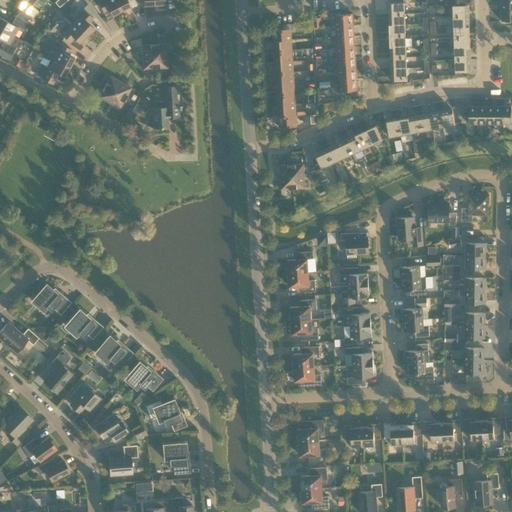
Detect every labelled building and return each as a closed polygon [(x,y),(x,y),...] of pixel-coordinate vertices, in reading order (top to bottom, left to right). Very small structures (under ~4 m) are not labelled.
[(9,0),(27,14),(33,6),(24,0),(9,0)] [(112,15),(121,10),(116,0),(97,0),(103,12),(109,9),(112,15)] [(116,0),(121,10),(131,5),(127,0),(116,0)] [(511,0),(501,0),(501,10),(511,9),(511,0)] [(389,14),(405,13),(404,2),(388,3),(389,14)] [(453,16),(469,15),(469,4),(453,5),(453,16)] [(74,22),(86,34),(93,27),(89,22),(93,18),(83,9),(76,16),(78,18),(74,22)] [(511,9),(501,10),(502,21),(511,20),(511,9)] [(31,19),(20,13),(17,18),(28,24),(31,19)] [(336,25),(353,24),(352,13),(335,14),(336,25)] [(389,25),(405,24),(405,13),(389,14),(389,25)] [(454,27),(469,26),(469,15),(453,16),(454,27)] [(0,27),(14,36),(19,28),(0,16),(0,27)] [(27,24),(15,17),(12,23),(24,30),(27,24)] [(52,32),(58,25),(54,21),(47,27),(52,32)] [(86,34),(74,22),(69,27),(64,23),(60,28),(63,30),(60,33),(70,42),(74,38),(79,42),(86,34)] [(337,36),(354,35),(353,24),(336,25),(337,36)] [(390,35),(406,35),(405,24),(389,25),(390,35)] [(454,37),(470,37),(469,26),(454,27),(454,37)] [(0,27),(0,48),(4,51),(5,51),(2,56),(9,60),(16,47),(10,43),(14,36),(0,27)] [(291,39),(291,29),(291,28),(273,29),(274,40),(291,39)] [(42,35),(46,39),(50,33),(46,29),(42,35)] [(337,47),(355,46),(354,35),(337,36),(337,47)] [(390,46),(406,46),(406,35),(390,35),(390,46)] [(454,48),(470,48),(470,37),(454,37),(454,48)] [(291,39),(274,40),(275,51),(292,50),(291,39)] [(54,58),(69,67),(74,58),(68,55),(71,49),(60,43),(55,52),(57,53),(54,58)] [(154,56),(166,55),(166,43),(154,44),(154,56)] [(142,57),(154,56),(154,44),(142,45),(142,57)] [(338,58),(355,57),(355,46),(337,47),(338,58)] [(390,57),(406,57),(406,46),(390,46),(390,57)] [(455,59),(471,59),(470,48),(454,48),(455,59)] [(292,50),(275,51),(275,62),(293,60),(292,50)] [(166,55),(154,56),(155,68),(167,67),(166,55)] [(154,56),(142,57),(143,69),(155,68),(154,56)] [(339,69),(356,68),(355,57),(338,58),(339,69)] [(391,68),(407,68),(406,57),(390,57),(391,68)] [(25,61),(19,58),(16,66),(21,69),(25,61)] [(69,67),(54,58),(51,64),(49,63),(47,66),(40,63),(34,74),(53,84),(58,73),(64,76),(69,67)] [(471,59),(455,59),(455,70),(471,70),(471,59)] [(293,60),(275,62),(276,72),(293,71),(293,60)] [(339,80),(357,79),(356,68),(339,69),(339,80)] [(407,68),(391,68),(391,79),(407,79),(407,68)] [(293,71),(276,72),(277,83),(294,82),(293,71)] [(95,79),(100,81),(103,76),(98,73),(95,79)] [(115,92),(121,81),(110,76),(104,86),(115,92)] [(357,79),(339,80),(340,91),(357,90),(357,79)] [(121,81),(115,92),(125,98),(131,87),(121,81)] [(294,82),(277,83),(277,94),(295,93),(294,82)] [(154,127),(169,126),(168,118),(178,117),(176,85),(164,85),(165,100),(153,101),(154,107),(152,107),(154,127)] [(109,102),(115,92),(104,86),(98,96),(109,102)] [(115,92),(109,102),(119,108),(125,98),(115,92)] [(295,93),(277,94),(278,105),(295,104),(295,93)] [(140,102),(134,116),(138,117),(144,104),(140,102)] [(295,104),(278,105),(279,116),(296,115),(295,104)] [(477,124),(477,106),(469,106),(469,124),(477,124)] [(477,106),(477,124),(486,124),(486,106),(477,106)] [(486,106),(486,124),(494,124),(494,106),(486,106)] [(494,106),(494,124),(503,124),(503,106),(494,106)] [(503,106),(503,124),(511,124),(511,106),(503,106)] [(440,111),(443,127),(454,125),(451,109),(440,111)] [(430,113),(433,129),(443,127),(440,111),(430,113)] [(419,115),(422,131),(433,129),(430,113),(419,115)] [(296,115),(279,116),(280,127),(297,126),(296,115)] [(408,117),(411,133),(422,131),(419,115),(408,117)] [(397,119),(400,135),(411,133),(408,117),(397,119)] [(390,137),(400,135),(397,119),(387,121),(390,137)] [(366,130),(372,144),(382,140),(375,125),(366,130)] [(356,135),(362,149),(372,144),(366,130),(356,135)] [(346,139),(353,154),(362,149),(356,135),(346,139)] [(336,144),(343,158),(353,154),(346,139),(336,144)] [(326,148),(333,163),(343,158),(336,144),(326,148)] [(323,168),(333,163),(326,148),(316,153),(323,168)] [(293,176),(305,175),(304,163),(292,164),(293,176)] [(281,177),(293,176),(292,164),(280,165),(281,177)] [(305,175),(293,176),(293,188),(305,187),(305,175)] [(293,176),(281,177),(281,189),(293,188),(293,176)] [(333,191),(327,178),(321,181),(327,194),(333,191)] [(488,203),(489,203),(489,193),(480,193),(480,195),(469,195),(469,207),(461,207),(461,220),(472,220),(472,213),(487,214),(488,203)] [(449,224),(456,225),(457,212),(450,212),(450,204),(445,204),(444,205),(428,205),(428,221),(449,221),(449,224)] [(415,227),(414,217),(397,218),(399,239),(413,238),(413,245),(423,244),(422,226),(415,227)] [(461,235),(473,235),(473,225),(461,225),(461,235)] [(459,237),(460,227),(452,227),(451,237),(459,237)] [(327,231),(328,242),(336,241),(335,230),(327,231)] [(356,257),(356,253),(369,252),(368,238),(359,238),(359,232),(341,233),(341,239),(347,239),(348,257),(356,257)] [(462,244),(461,238),(449,241),(450,247),(462,244)] [(466,255),(486,255),(486,243),(484,243),(466,243),(466,255)] [(288,273),(308,272),(308,258),(314,258),(313,251),(298,252),(299,259),(288,259),(288,273)] [(486,268),(486,255),(466,255),(466,268),(484,268),(486,268)] [(441,265),(440,256),(426,257),(427,266),(441,265)] [(401,278),(420,277),(420,265),(400,267),(401,278)] [(355,273),(355,267),(341,268),(341,281),(348,281),(349,286),(369,284),(368,276),(367,276),(367,273),(355,273)] [(308,272),(288,273),(289,286),(300,286),(301,292),(316,291),(315,280),(309,280),(308,272)] [(420,277),(401,278),(401,289),(413,289),(413,295),(426,294),(426,283),(421,283),(420,277)] [(485,290),(486,278),(483,278),(466,278),(466,284),(459,284),(459,290),(485,290)] [(60,313),(70,302),(63,296),(62,298),(46,284),(32,300),(39,306),(42,303),(51,311),(54,307),(60,313)] [(369,284),(349,286),(349,291),(342,291),(343,304),(357,303),(356,297),(368,296),(368,292),(369,292),(369,284)] [(485,303),(485,290),(459,290),(459,296),(466,296),(465,303),(483,303),(485,303)] [(427,306),(427,297),(415,298),(415,307),(427,306)] [(291,320),(311,319),(311,310),(317,310),(316,299),(301,300),(302,306),(291,306),(291,320)] [(459,300),(444,299),(444,307),(458,308),(459,300)] [(351,325),(371,324),(371,316),(370,316),(369,313),(357,313),(357,307),(343,308),(343,314),(350,314),(351,325)] [(403,320),(423,319),(422,307),(403,309),(403,320)] [(92,338),(102,326),(96,321),(95,323),(79,310),(65,326),(72,332),(75,329),(84,336),(87,333),(92,338)] [(465,325),(485,325),(485,313),(483,313),(465,312),(465,325)] [(311,319),(291,320),(292,333),(303,333),(304,341),(319,340),(318,327),(312,327),(311,319)] [(423,319),(403,320),(404,331),(415,331),(416,337),(430,336),(429,325),(423,325),(423,319)] [(22,334),(8,322),(0,331),(0,337),(3,340),(1,342),(2,345),(5,348),(8,348),(10,346),(16,351),(27,339),(33,344),(37,339),(39,338),(28,328),(22,334)] [(371,324),(351,325),(352,337),(345,337),(345,344),(359,343),(359,337),(371,336),(370,332),(372,332),(371,324)] [(485,338),(485,325),(465,325),(465,337),(482,338),(485,338)] [(445,342),(457,342),(457,334),(445,333),(445,342)] [(118,357),(124,362),(132,353),(126,348),(125,350),(109,336),(96,352),(102,358),(105,355),(114,362),(118,357)] [(35,348),(40,342),(37,339),(33,344),(32,345),(35,348)] [(406,362),(426,361),(429,360),(429,350),(428,343),(416,344),(417,350),(405,350),(406,362)] [(47,358),(52,352),(47,348),(43,345),(38,351),(42,354),(47,358)] [(294,367),(314,366),(314,357),(320,357),(319,346),(304,347),(304,353),(293,353),(294,367)] [(80,347),(75,352),(80,356),(84,351),(80,347)] [(353,365),(373,364),(373,356),(372,356),(372,352),(360,353),(359,347),(345,347),(346,354),(353,354),(353,365)] [(465,360),(484,360),(485,348),(482,348),(465,347),(465,360)] [(44,381),(56,392),(72,374),(63,366),(71,357),(62,350),(52,362),(57,366),(44,381)] [(484,373),(484,360),(465,360),(464,372),(482,373),(484,373)] [(426,368),(426,361),(406,362),(407,373),(418,373),(418,381),(426,380),(426,382),(434,382),(434,367),(426,368)] [(156,374),(155,376),(139,362),(125,378),(132,384),(135,381),(144,388),(147,385),(152,390),(162,379),(156,374)] [(373,364),(353,365),(354,377),(347,377),(348,384),(362,383),(361,376),(373,376),(373,372),(374,372),(373,364)] [(314,366),(294,367),(295,380),(306,380),(306,386),(321,385),(321,374),(315,374),(314,366)] [(91,379),(96,373),(91,369),(87,375),(91,379)] [(85,387),(81,383),(73,392),(77,396),(70,404),(79,412),(84,406),(89,410),(100,398),(86,386),(85,387)] [(142,390),(133,399),(138,404),(147,395),(142,390)] [(14,401),(9,397),(3,409),(9,412),(14,401)] [(162,404),(160,399),(145,405),(151,418),(161,414),(165,425),(171,423),(174,430),(186,425),(183,418),(181,419),(173,400),(162,404)] [(19,431),(32,418),(26,413),(24,415),(19,410),(13,416),(11,415),(7,419),(8,421),(4,425),(10,431),(7,434),(17,444),(24,436),(19,431)] [(121,420),(118,422),(113,414),(95,426),(103,438),(110,434),(114,441),(129,432),(121,420)] [(511,418),(510,419),(510,416),(503,416),(505,439),(511,438),(511,418)] [(482,420),(483,440),(494,439),(494,433),(500,433),(499,417),(492,417),(493,420),(482,420)] [(483,440),(482,420),(471,421),(470,418),(463,418),(464,432),(471,431),(471,441),(483,440)] [(442,422),(443,442),(455,441),(454,435),(461,435),(460,419),(453,419),(453,422),(442,422)] [(299,442),(319,440),(318,432),(324,431),(324,420),(309,421),(309,428),(298,428),(299,442)] [(443,442),(442,422),(431,423),(431,420),(424,421),(424,434),(431,433),(431,443),(443,442)] [(402,424),(403,444),(415,444),(414,434),(420,434),(420,421),(413,421),(413,424),(402,424)] [(403,444),(402,424),(391,425),(391,422),(384,423),(385,438),(391,437),(391,445),(403,444)] [(362,426),(363,446),(375,446),(374,436),(380,436),(380,423),(373,423),(373,426),(362,426)] [(363,446),(362,426),(351,427),(351,424),(344,425),(345,440),(351,439),(351,447),(363,446)] [(39,460),(56,448),(55,447),(57,446),(53,440),(51,441),(48,437),(38,444),(34,438),(22,447),(29,457),(34,453),(39,460)] [(319,440),(299,442),(300,455),(311,454),(311,463),(326,462),(325,449),(319,449),(319,440)] [(169,454),(169,465),(174,465),(175,473),(190,472),(189,464),(186,464),(185,443),(164,445),(165,454),(169,454)] [(138,456),(137,445),(122,446),(122,447),(124,446),(124,457),(109,458),(111,475),(131,473),(130,457),(138,456)] [(45,470),(51,481),(69,472),(63,460),(50,467),(46,461),(36,467),(39,473),(45,470)] [(457,472),(464,471),(463,460),(456,460),(457,472)] [(302,489),(322,488),(321,479),(327,479),(327,467),(312,468),(312,475),(301,476),(302,489)] [(474,482),(476,504),(492,503),(491,488),(499,487),(498,473),(487,473),(488,480),(474,482)] [(399,510),(415,509),(414,493),(423,493),(421,476),(412,477),(413,487),(397,488),(399,510)] [(449,485),(440,486),(441,492),(438,493),(439,500),(441,500),(442,507),(456,506),(455,494),(463,493),(461,478),(448,479),(449,485)] [(4,490),(5,491),(12,489),(10,482),(3,485),(3,486),(4,490)] [(383,496),(382,483),(372,484),(372,491),(359,492),(360,511),(368,511),(377,511),(376,497),(383,496)] [(322,488),(302,489),(303,502),(314,502),(314,509),(329,508),(328,496),(322,496),(322,488)] [(194,511),(195,510),(192,511),(192,505),(183,505),(183,497),(170,498),(171,511),(194,511)] [(145,511),(165,511),(165,501),(153,502),(154,508),(145,508),(145,511)] [(133,511),(133,503),(122,504),(122,510),(114,511),(113,511),(133,511)]
